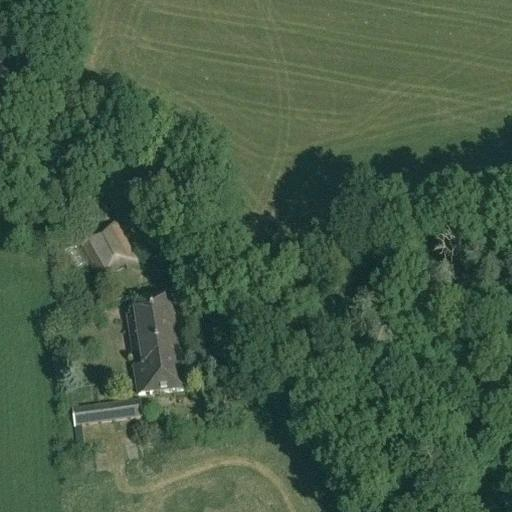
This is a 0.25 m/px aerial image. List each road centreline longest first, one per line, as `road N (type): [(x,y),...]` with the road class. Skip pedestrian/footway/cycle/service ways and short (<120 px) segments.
road 1 (track): [(0,123),(28,121),(88,142),(186,201),(410,511)]
road 2 (track): [(37,123),(27,93),(43,0)]
